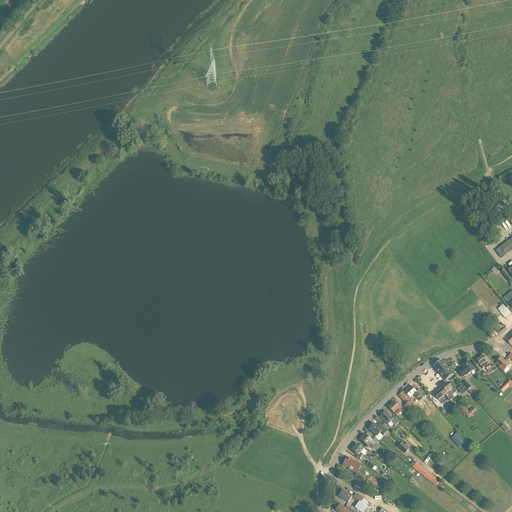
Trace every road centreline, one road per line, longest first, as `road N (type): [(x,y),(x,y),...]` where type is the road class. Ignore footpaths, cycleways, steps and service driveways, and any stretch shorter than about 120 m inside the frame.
road 1 (track): [(315,468),(300,438),(304,397),(297,390),(334,354),(336,338),(328,245),(302,190),(182,161),(165,139),(123,133)]
road 2 (track): [(297,390),(279,396),(207,472),(168,486),(93,490),(52,511)]
road 3 (unclassified): [(321,511),(339,453),(410,375),(500,339)]
road 4 (track): [(511,156),(387,242),(359,283)]
road 5 (track): [(359,283),(336,435),(315,468)]
road 6 (track): [(123,133),(0,251)]
road 7 (track): [(511,208),(488,173),(464,52)]
